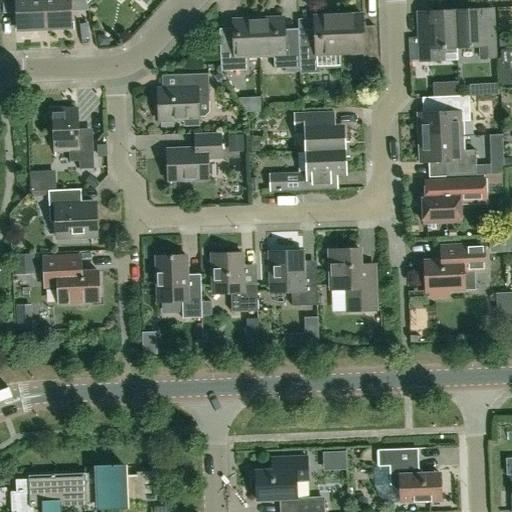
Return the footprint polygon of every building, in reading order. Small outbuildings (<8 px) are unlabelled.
[(2,0),(3,5),(17,4),(17,13),(18,30),(46,29),(44,0),(2,0)] [(44,0),(46,29),(72,27),(71,11),(71,3),(87,2),(86,0),(44,0)] [(495,58),(492,9),(455,10),(457,48),(458,60),(459,60),(458,48),(481,47),(482,59),(495,58)] [(421,61),(458,60),(457,48),(455,10),(419,12),(421,61)] [(363,26),(362,14),(338,15),(340,54),(364,53),(364,58),(376,57),(375,26),(363,26)] [(319,54),(340,54),(338,15),(314,16),(315,28),(299,29),(299,42),(300,60),(300,68),(300,72),(300,74),(320,73),(319,68),(319,54)] [(285,42),(284,18),(258,19),(260,56),(274,56),(274,69),(300,68),(300,60),(299,42),(285,42)] [(221,71),(247,70),(247,57),(260,56),(258,19),(233,20),(234,45),(220,45),(221,71)] [(103,35),(97,36),(98,47),(108,46),(108,39),(103,35)] [(510,35),(499,36),(499,47),(510,47),(510,35)] [(220,86),(227,82),(221,73),(221,72),(214,76),(220,86)] [(199,125),(199,119),(198,96),(208,96),(207,74),(180,75),(181,86),(178,89),(158,89),(159,121),(161,121),(161,127),(174,127),(174,120),(184,120),(185,126),(199,125)] [(448,97),(459,96),(458,80),(446,81),(447,97),(448,97)] [(500,84),(471,85),(471,96),(500,94),(500,88),(500,84)] [(420,138),(461,136),(461,122),(470,121),(469,96),(459,96),(448,97),(447,97),(443,97),(443,110),(441,112),(419,113),(420,138)] [(79,140),(78,109),(53,110),(55,150),(69,150),(70,162),(79,161),(79,169),(94,169),(93,140),(79,140)] [(334,127),(333,113),(296,114),(296,129),(306,129),(307,151),(344,150),(343,126),(334,127)] [(229,150),(244,150),(244,133),(228,134),(229,150)] [(208,179),(208,158),(221,158),(221,134),(196,135),(196,149),(168,150),(168,179),(186,179),(186,180),(208,179)] [(462,150),(461,136),(420,138),(421,162),(443,161),(446,164),(446,177),(476,175),(475,150),(462,150)] [(251,141),(251,152),(260,152),(259,141),(251,141)] [(345,173),(344,150),(307,151),(308,173),(283,174),(284,190),(299,189),(336,188),(336,173),(345,173)] [(503,155),(490,156),(491,174),(504,174),(503,155)] [(484,179),(442,181),(424,182),(424,196),(422,196),(424,222),(461,221),(460,203),(473,203),(473,194),(485,193),(505,192),(504,175),(484,176),(484,179)] [(50,221),(53,224),(56,224),(57,238),(97,236),(96,203),(76,204),(76,190),(49,191),(49,195),(50,221)] [(490,239),(491,251),(499,251),(499,239),(490,239)] [(483,244),(453,246),(440,246),(441,260),(425,261),(426,291),(430,291),(431,297),(448,296),(448,290),(464,289),(463,272),(484,271),(483,244)] [(361,283),(360,249),(330,250),(331,289),(347,289),(348,311),(376,310),(375,283),(361,283)] [(302,281),(301,251),(271,252),(272,292),(291,292),(292,306),(318,305),(317,280),(302,281)] [(243,286),(242,253),(212,254),(213,294),(231,293),(232,312),(258,311),(257,286),(243,286)] [(14,254),(15,273),(35,273),(34,254),(14,254)] [(188,294),(186,255),(156,257),(158,302),(182,301),(183,318),(202,318),(201,294),(188,294)] [(81,256),(68,256),(44,257),(45,287),(58,287),(59,303),(99,301),(98,271),(82,272),(81,256)] [(16,317),(17,329),(32,328),(32,316),(16,317)] [(319,346),(319,333),(305,333),(306,347),(319,346)] [(216,339),(213,335),(208,335),(204,338),(203,343),(207,347),(212,347),(216,344),(216,339)] [(379,496),(386,503),(409,502),(441,500),(440,473),(419,474),(415,470),(414,448),(378,450),(379,466),(373,467),(374,486),(379,496)] [(257,499),(297,498),(296,480),(308,479),(307,457),(279,459),(280,470),(256,472),(256,476),(252,480),(252,488),(257,492),(257,499)] [(126,476),(125,466),(96,468),(97,473),(86,473),(28,475),(29,479),(30,507),(44,507),(43,511),(59,511),(59,506),(87,505),(87,503),(98,502),(98,508),(127,506),(127,502),(157,501),(156,471),(137,472),(137,476),(126,476)] [(170,467),(157,468),(157,481),(170,481),(170,467)] [(29,511),(30,507),(29,479),(16,480),(17,491),(11,491),(12,511),(29,511)] [(297,511),(325,511),(325,500),(297,502),(297,511)]
